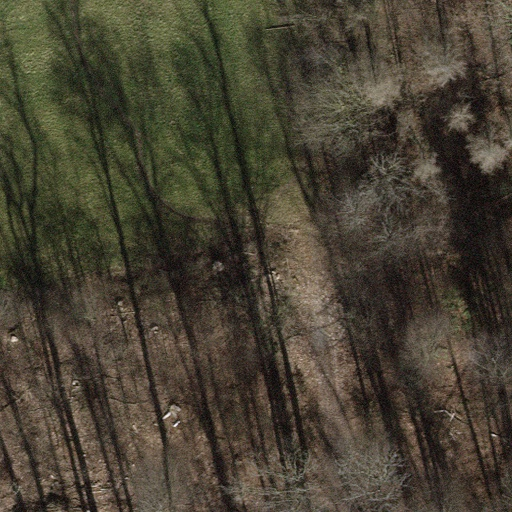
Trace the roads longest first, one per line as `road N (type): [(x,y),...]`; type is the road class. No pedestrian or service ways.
road 1 (track): [(326,293),(359,511)]
road 2 (track): [(511,383),(418,254)]
